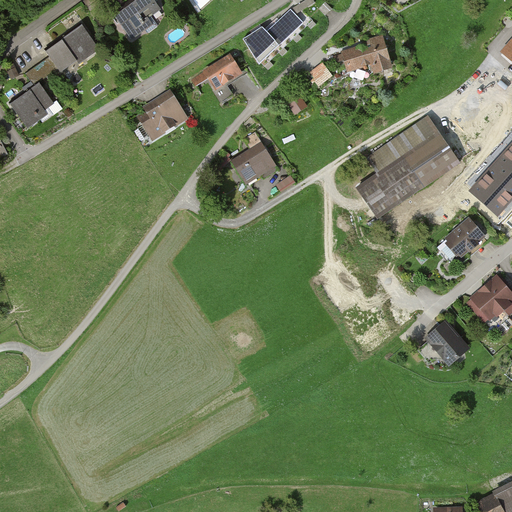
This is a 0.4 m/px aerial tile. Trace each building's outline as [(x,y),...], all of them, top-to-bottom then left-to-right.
[(153,0),(132,0),(113,14),(132,39),(145,30),(148,33),(158,26),(151,16),(161,9),(153,0)] [(262,27),(244,39),(260,65),(304,23),(296,15),(315,2),(313,0),(306,0),(291,10),(267,32),(262,27)] [(95,7),(91,1),(86,4),(91,10),(95,7)] [(64,42),(48,53),(50,57),(39,65),(48,77),(81,53),(86,59),(99,49),(81,24),(61,38),(64,42)] [(383,40),(343,51),(344,54),(334,57),(336,63),(346,60),(349,70),(373,63),(375,72),(391,68),(383,40)] [(231,56),(205,72),(216,89),(213,90),(221,103),(234,95),(226,83),(242,73),(231,56)] [(333,76),(323,64),(311,73),(316,79),(312,81),(313,83),(315,82),(319,87),(333,76)] [(11,103),(28,127),(42,118),(44,121),(52,115),(48,108),(54,103),(40,83),(48,77),(39,65),(26,74),(34,86),(11,103)] [(15,69),(9,72),(12,79),(19,76),(15,69)] [(494,158),(511,137),(511,79),(500,69),(460,112),(462,114),(455,123),(494,158)] [(307,106),(300,97),(289,104),(296,114),(307,106)] [(140,118),(153,139),(187,118),(177,103),(166,110),(162,104),(140,118)] [(359,187),(381,218),(459,164),(427,118),(369,157),(380,173),(359,187)] [(232,161),(247,185),(277,166),(261,142),(232,161)] [(511,197),(511,146),(472,191),(498,214),(511,197)] [(292,175),(277,184),(281,191),(296,183),(292,175)] [(470,220),(447,239),(462,257),(485,238),(470,220)] [(511,289),(500,276),(473,299),(490,317),(496,312),(498,313),(503,309),(508,315),(511,311),(511,289)] [(452,332),(446,324),(429,338),(431,340),(419,350),(429,362),(441,352),(450,363),(467,348),(459,339),(460,336),(456,332),(452,332)] [(511,511),(511,486),(480,503),(484,511),(511,511)]
